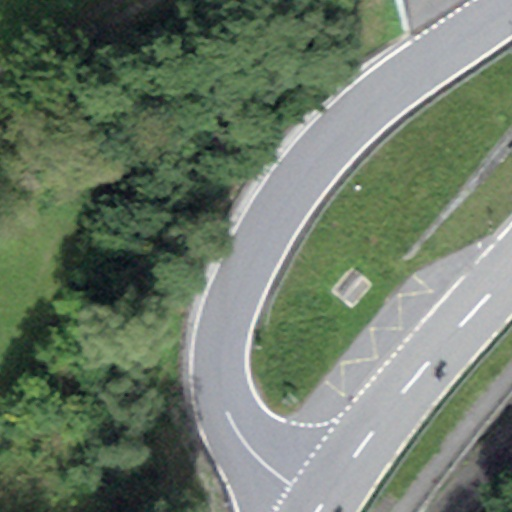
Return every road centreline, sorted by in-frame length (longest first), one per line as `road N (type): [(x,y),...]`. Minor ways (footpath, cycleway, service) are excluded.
road 1 (unclassified): [(323,507),(241,444),(216,378),(224,321),(260,239),(326,143),(511,5)]
road 2 (trunk): [(22,511),(37,352),(41,0)]
road 3 (primary): [(511,275),(415,378),(323,507)]
